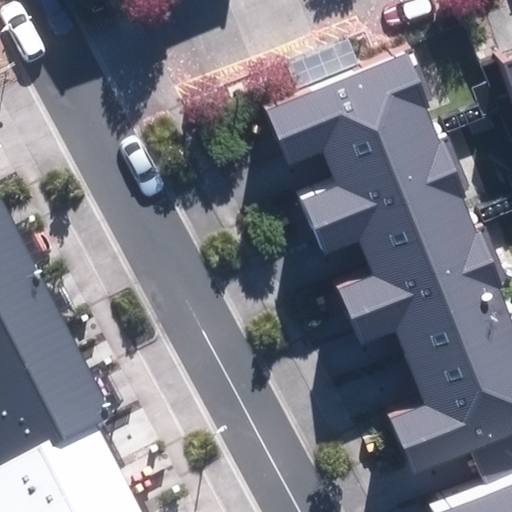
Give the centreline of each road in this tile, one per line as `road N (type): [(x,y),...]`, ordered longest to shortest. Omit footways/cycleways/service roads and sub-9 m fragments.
road 1 (residential): [(301,511),(79,121)]
road 2 (residential): [(65,97),(267,0)]
